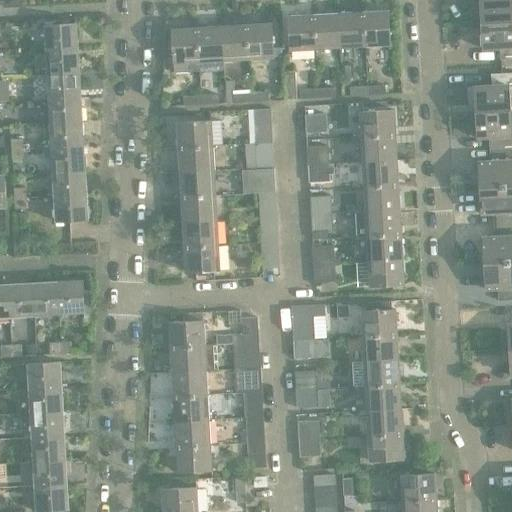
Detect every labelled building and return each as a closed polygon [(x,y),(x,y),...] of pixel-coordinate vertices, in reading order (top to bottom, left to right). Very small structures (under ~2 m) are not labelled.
[(511,0),(480,0),(482,24),(511,22),(511,0)] [(389,12),(363,13),(365,47),(391,46),(389,12)] [(363,13),(338,14),(340,49),(365,47),(363,13)] [(338,14),(314,16),(316,50),(340,49),(338,14)] [(316,50),(314,16),(288,17),(290,51),(316,50)] [(511,22),(482,24),(483,50),(500,49),(500,61),(511,60),(511,22)] [(223,27),(222,27),(224,61),(249,60),(247,26),(236,26),(233,23),(226,24),(223,27)] [(44,26),(46,51),(78,49),(77,24),(44,26)] [(272,24),(247,26),(249,60),(275,58),(272,24)] [(222,27),(197,29),(199,63),(224,61),(222,27)] [(197,29),(172,30),(174,64),(186,64),(187,73),(200,73),(199,63),(197,29)] [(78,49),(46,51),(47,75),(80,74),(78,49)] [(285,101),(297,100),(296,72),(284,73),(285,101)] [(474,88),(476,113),(510,111),(509,87),(511,87),(511,73),(491,75),(492,87),(474,88)] [(80,74),(47,75),(49,100),(81,98),(80,74)] [(385,86),(368,87),(368,96),(386,95),(385,86)] [(368,96),(368,87),(350,88),(351,97),(368,96)] [(335,89),(318,90),(318,99),(335,98),(335,89)] [(318,99),(318,90),(300,91),(301,100),(318,99)] [(269,93),(251,94),(252,103),(269,102),(269,93)] [(252,103),(251,94),(234,95),(234,104),(252,103)] [(218,96),(201,97),(202,106),(219,105),(218,96)] [(202,106),(201,97),(184,98),(184,107),(202,106)] [(81,98),(49,100),(50,124),(82,123),(81,98)] [(360,113),(362,138),(396,136),(394,111),(360,113)] [(510,111),(476,113),(477,139),(497,137),(498,150),(511,148),(511,135),(510,111)] [(326,115),(306,116),(307,134),(327,133),(326,115)] [(255,120),(255,130),(272,129),(271,119),(255,120)] [(177,124),(179,149),(213,147),(212,122),(177,124)] [(82,123),(50,124),(52,149),(84,147),(82,123)] [(396,136),(362,138),(363,163),(397,161),(396,136)] [(11,140),(12,150),(23,150),(23,140),(11,140)] [(273,143),(247,145),(248,165),(274,163),(274,161),(273,143)] [(84,147),(52,149),(53,173),(85,171),(84,147)] [(213,147),(179,149),(180,174),(214,172),(213,147)] [(307,148),(308,166),(329,165),(328,147),(307,148)] [(479,163),(480,189),(511,186),(511,148),(498,150),(498,162),(479,163)] [(23,150),(12,150),(12,161),(24,160),(23,150)] [(397,161),(363,163),(364,188),(399,185),(397,161)] [(329,165),(308,166),(309,184),(330,183),(329,165)] [(258,170),(242,171),(244,195),(276,193),(275,178),(274,169),(258,170)] [(85,171),(53,173),(54,197),(86,196),(85,171)] [(214,172),(180,174),(182,198),(216,197),(214,172)] [(399,185),(364,188),(366,212),(400,210),(399,185)] [(511,186),(480,189),(482,215),(501,214),(502,225),(511,224),(511,186)] [(14,189),(14,200),(26,199),(25,188),(14,189)] [(86,196),(54,197),(56,222),(88,221),(86,196)] [(216,197),(182,198),(183,223),(217,221),(216,197)] [(310,198),(311,216),(332,215),(331,197),(310,198)] [(26,199),(14,200),(15,210),(27,209),(26,199)] [(277,209),(260,210),(260,219),(277,218),(277,209)] [(400,210),(366,212),(356,213),(357,238),(367,237),(401,235),(400,210)] [(332,215),(311,216),(312,234),(333,233),(332,215)] [(277,218),(260,219),(261,228),(278,227),(277,218)] [(217,221),(183,223),(184,248),(219,246),(217,221)] [(483,238),(484,264),(511,262),(511,224),(502,225),(503,237),(483,238)] [(401,235),(367,237),(369,262),(403,260),(401,235)] [(219,246),(184,248),(186,273),(220,271),(219,246)] [(313,248),(314,266),(335,265),(334,246),(313,248)] [(279,258),(262,259),(263,269),(280,268),(279,258)] [(403,260),(369,262),(370,287),(404,285),(403,260)] [(511,262),(484,264),(486,290),(498,290),(498,301),(511,300),(511,262)] [(335,265),(314,266),(315,284),(336,282),(335,265)] [(83,281),(57,283),(59,315),(84,313),(83,281)] [(57,283),(33,284),(35,316),(59,315),(57,283)] [(33,284),(8,286),(11,318),(35,316),(33,284)] [(0,318),(11,318),(8,286),(0,286),(0,318)] [(361,312),(363,337),(397,335),(396,310),(361,312)] [(203,313),(184,314),(185,322),(204,321),(203,313)] [(292,316),(293,341),(314,340),(313,315),(292,316)] [(233,335),(234,345),(259,343),(258,318),(241,319),(242,335),(233,335)] [(169,323),(171,349),(205,347),(205,346),(204,321),(185,322),(169,323)] [(397,335),(363,337),(364,362),(398,360),(397,335)] [(314,340),(293,341),(294,359),(315,358),(314,340)] [(61,355),(60,343),(50,344),(50,355),(61,355)] [(70,343),(60,343),(61,355),(71,354),(70,343)] [(259,343),(234,345),(235,370),(261,369),(259,343)] [(21,345),(11,346),(12,358),(22,357),(21,345)] [(217,345),(205,346),(205,347),(171,349),(172,373),(207,371),(207,372),(219,372),(217,345)] [(12,358),(11,346),(1,347),(1,358),(12,358)] [(36,346),(27,346),(27,357),(36,356),(36,346)] [(398,360),(364,362),(366,387),(400,385),(398,360)] [(28,365),(29,390),(62,388),(60,363),(28,365)] [(261,369),(235,370),(236,394),(262,393),(261,369)] [(208,396),(207,372),(207,371),(172,373),(174,398),(208,396)] [(295,373),(296,391),(317,390),(316,372),(295,373)] [(400,385),(366,387),(367,411),(401,410),(400,385)] [(62,388),(29,390),(31,414),(63,412),(62,388)] [(317,390),(296,391),(297,409),(318,408),(317,390)] [(208,396),(174,398),(175,423),(209,421),(208,396)] [(263,409),(246,410),(247,418),(264,417),(263,409)] [(401,410),(367,411),(368,437),(402,434),(401,410)] [(63,412),(31,414),(32,438),(64,436),(63,412)] [(264,417),(247,418),(247,427),(264,427),(264,417)] [(209,421),(175,423),(176,448),(211,446),(209,421)] [(298,422),(299,440),(320,439),(319,421),(298,422)] [(402,434),(368,437),(370,462),(404,460),(402,434)] [(64,436),(32,438),(33,463),(66,461),(64,436)] [(320,439),(299,440),(300,458),(321,457),(320,439)] [(211,446),(176,448),(178,473),(212,471),(211,446)] [(266,458),(249,459),(249,469),(266,468),(266,458)] [(66,461),(33,463),(35,487),(67,485),(66,461)] [(401,476),(402,501),(436,499),(435,474),(401,476)] [(314,477),(314,488),(335,486),(335,475),(314,477)] [(266,478),(254,478),(255,487),(267,486),(266,478)] [(352,479),(343,479),(344,497),(353,496),(352,479)] [(67,485),(35,487),(36,511),(40,511),(69,510),(67,485)] [(246,503),(245,485),(236,486),(237,503),(246,503)] [(335,486),(314,488),(315,499),(336,497),(335,486)] [(162,490),(163,511),(197,511),(197,488),(162,490)] [(336,497),(315,499),(316,509),(337,508),(336,497)] [(436,511),(436,499),(402,501),(402,511),(436,511)]
